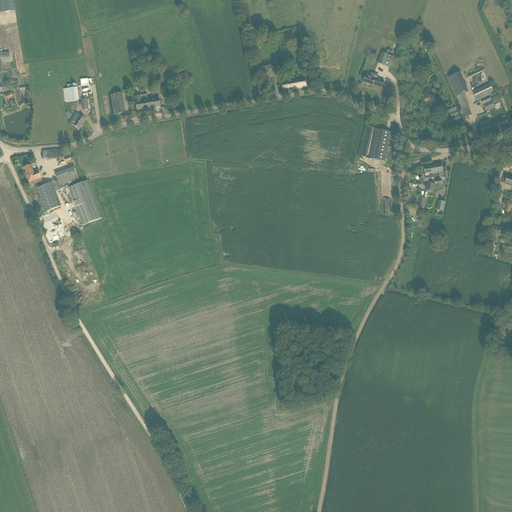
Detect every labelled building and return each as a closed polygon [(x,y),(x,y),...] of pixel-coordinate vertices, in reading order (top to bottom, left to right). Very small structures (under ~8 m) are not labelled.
[(15,11),(13,0),(0,0),(0,8),(1,13),(15,11)] [(0,46),(0,57),(9,57),(9,52),(0,52),(0,51),(1,51),(0,46)] [(382,52),(378,63),(385,66),(389,55),(382,52)] [(389,55),(385,66),(389,67),(393,57),(389,55)] [(273,62),(255,67),(256,68),(257,73),(279,67),(278,64),(273,65),(272,62),(273,62)] [(186,72),(175,76),(177,81),(188,77),(186,72)] [(448,78),(456,97),(468,92),(460,73),(448,78)] [(485,73),(471,77),(472,83),(487,79),(485,73)] [(365,76),(363,82),(373,86),(373,85),(382,88),(384,81),(369,76),(369,77),(365,76)] [(305,78),(281,83),(282,91),(307,87),(305,78)] [(472,92),(477,102),(494,93),(490,83),(472,92)] [(76,88),(63,90),(65,102),(77,100),(76,88)] [(125,113),(124,108),(122,94),(109,96),(112,116),(125,113)] [(146,95),(134,97),(136,111),(160,107),(159,99),(152,100),(147,101),(146,95)] [(492,101),(490,97),(481,101),(483,105),(492,101)] [(495,108),(494,106),(492,101),(483,105),(487,112),(495,108)] [(455,108),(448,111),(450,113),(452,118),(459,115),(457,110),(455,108)] [(72,119),(69,123),(78,129),(85,119),(78,114),(76,117),(78,118),(76,121),(72,119)] [(507,118),(480,127),(481,131),(483,135),(510,126),(507,118)] [(368,127),(367,132),(362,157),(370,158),(376,129),(368,127)] [(376,129),(370,158),(385,162),(391,132),(376,129)] [(442,164),(432,166),(433,173),(439,172),(440,178),(444,177),(443,169),(442,164)] [(32,172),(32,170),(30,165),(24,168),(26,173),(24,173),(29,186),(42,181),(38,171),(34,173),(33,171),(32,172)] [(433,173),(432,166),(424,167),(425,175),(424,175),(425,180),(434,178),(433,173)] [(70,172),(56,177),(61,189),(80,182),(74,167),(69,169),(70,172)] [(504,175),(502,180),(502,183),(505,184),(511,186),(511,177),(507,176),(504,175)] [(83,226),(101,219),(87,181),(68,189),(83,226)] [(37,188),(47,212),(61,206),(52,183),(37,188)] [(433,192),(435,185),(428,183),(426,191),(433,192)] [(487,249),(488,246),(491,246),(491,249),(493,249),(494,244),(495,240),(495,239),(487,237),(484,248),(487,249)]
